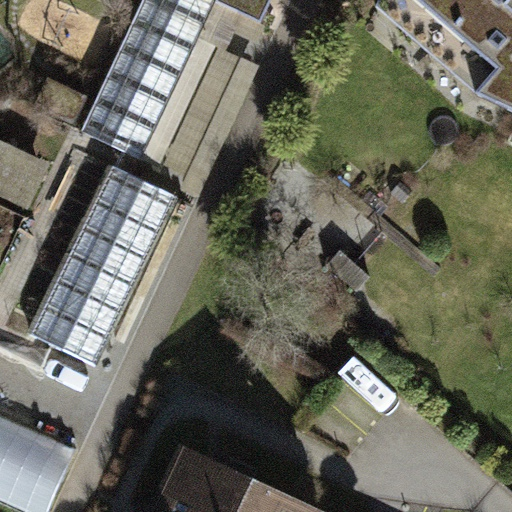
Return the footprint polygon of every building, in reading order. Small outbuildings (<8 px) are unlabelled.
[(218,6),(204,0),(148,0),(83,141),(143,169),(218,6)] [(275,0),(204,0),(218,6),(263,27),(275,0)] [(511,139),(511,0),(388,0),(388,2),(493,96),(475,122),(511,139)] [(113,183),(36,346),(105,379),(182,215),(113,183)] [(54,511),(78,461),(0,426),(0,503),(19,511),(54,511)] [(264,511),(192,477),(174,511),(264,511)]
